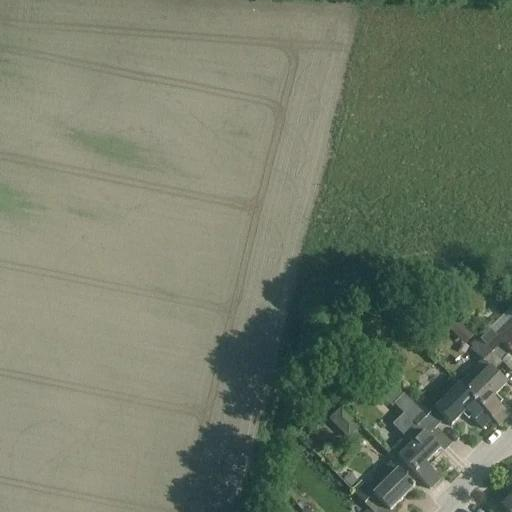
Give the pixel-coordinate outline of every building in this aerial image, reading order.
[(480,342),(502,364),(510,356),(511,357),(511,320),(494,338),(489,333),(480,342)] [(456,321),(447,330),(455,338),(464,329),(456,321)] [(493,373),(502,364),(480,342),(470,351),(482,363),(458,386),(475,403),(475,404),(498,427),(508,418),(491,400),(506,386),(493,373)] [(350,357),(356,363),(363,356),(357,350),(350,357)] [(458,386),(452,379),(428,403),(423,398),(413,407),(435,429),(444,421),(450,427),(465,413),(482,430),(491,421),(475,404),(475,403),(458,386)] [(403,440),(391,452),(415,475),(431,492),(440,482),(424,466),(439,451),(427,438),(435,429),(413,407),(405,398),(395,408),(406,418),(393,430),(403,440)] [(369,510),(370,511),(377,511),(382,507),(387,511),(389,511),(414,489),(390,465),(366,489),(361,483),(352,493),(369,510)] [(511,511),(511,470),(509,468),(509,469),(499,478),(511,491),(511,497),(500,509),(503,511),(511,511)] [(297,507),(302,511),(303,511),(308,507),(302,501),(297,507)]
